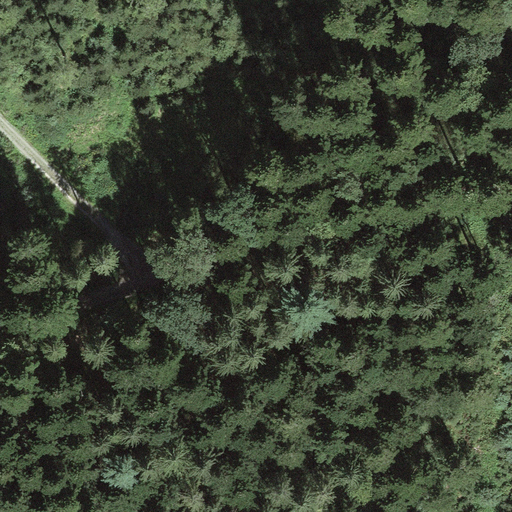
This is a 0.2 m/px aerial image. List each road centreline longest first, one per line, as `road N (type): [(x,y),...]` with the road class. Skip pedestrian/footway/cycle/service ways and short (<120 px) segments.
road 1 (track): [(0,302),(511,169)]
road 2 (track): [(0,120),(141,263)]
